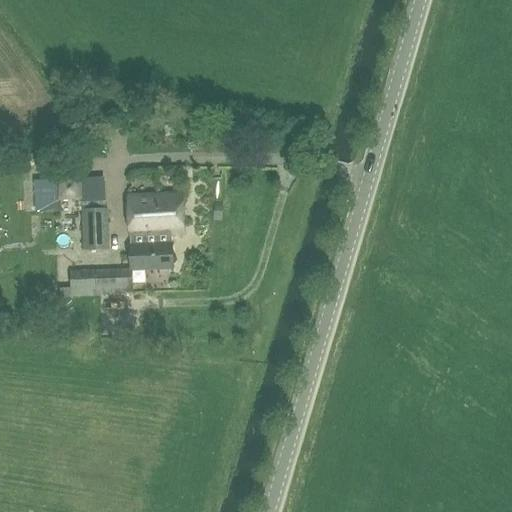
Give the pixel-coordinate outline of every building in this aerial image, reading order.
[(96,119),(107,135),(123,129),(109,108),(107,109),(96,92),(85,100),(97,118),(96,119)] [(54,201),(53,173),(30,173),(31,202),(54,201)] [(83,200),(82,176),(59,178),(59,179),(60,201),(83,200)] [(181,193),(127,195),(129,237),(130,237),(130,244),(171,243),(170,235),(171,235),(183,235),(181,193)] [(83,210),(82,210),(84,250),(108,249),(107,209),(105,209),(83,210)] [(131,269),(70,272),(71,296),(71,297),(105,295),(133,293),(131,270),(172,268),(172,251),(171,243),(130,244),(129,245),(130,254),(131,268),(131,269)]
